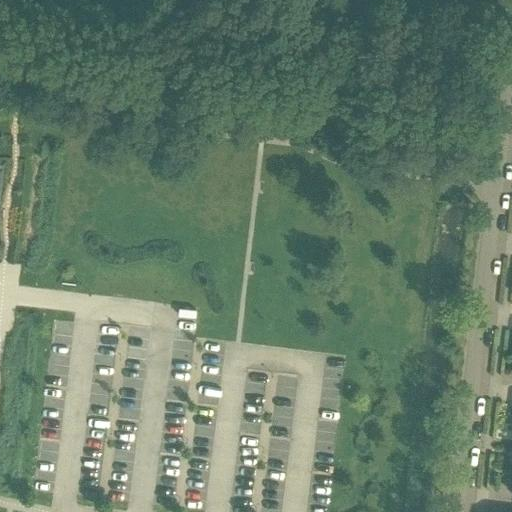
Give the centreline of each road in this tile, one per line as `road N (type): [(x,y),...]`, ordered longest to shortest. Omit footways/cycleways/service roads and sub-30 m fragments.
road 1 (residential): [(467,511),(511,115)]
road 2 (unknown): [(62,511),(80,361),(103,351),(149,358),(153,370),(122,511)]
road 3 (unknown): [(217,511),(233,376),(248,367),(299,380),(288,511)]
